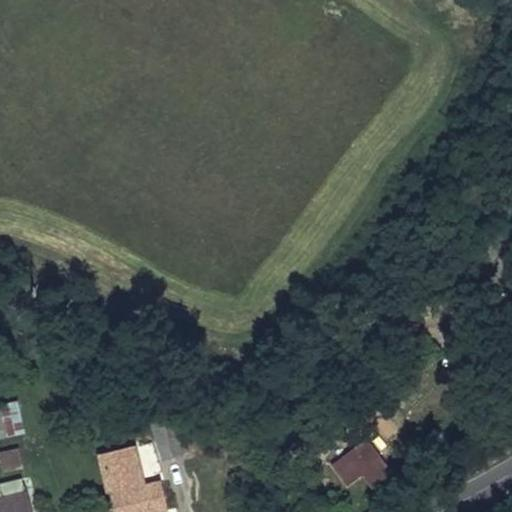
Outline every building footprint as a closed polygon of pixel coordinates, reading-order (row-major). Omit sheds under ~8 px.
[(466,274),(506,224),(496,216),(456,267),(466,274)] [(495,298),(511,275),(511,228),(506,224),(466,274),(495,298)] [(0,438),(25,433),(18,400),(0,404),(0,438)] [(197,450),(188,418),(185,417),(175,420),(184,453),(197,450)] [(175,420),(174,418),(151,424),(161,460),(184,453),(175,420)] [(393,485),(363,444),(333,466),(348,485),(363,474),(379,496),(392,485),(393,485)] [(156,511),(167,509),(162,486),(161,483),(143,487),(133,446),(100,454),(113,511),(156,511)] [(19,460),(17,451),(1,454),(3,463),(19,460)] [(21,466),(19,460),(3,463),(5,469),(21,466)] [(0,500),(27,494),(22,477),(0,482),(0,500)] [(0,511),(31,511),(27,494),(0,500),(0,511)]
